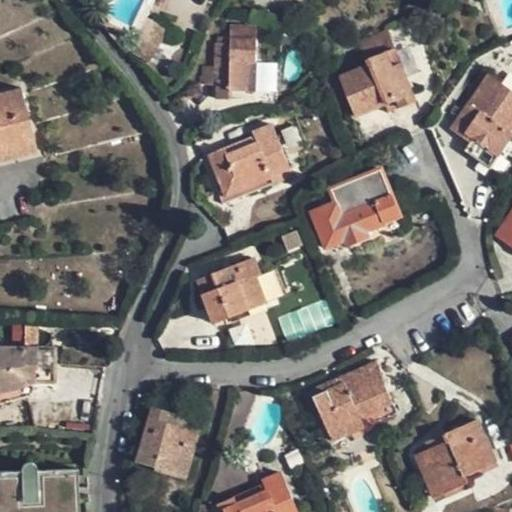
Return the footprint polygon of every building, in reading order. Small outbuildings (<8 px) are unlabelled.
[(226,46),(215,47),(215,68),(208,67),(200,86),(211,92),(217,80),(217,98),(229,98),(230,89),(246,90),(247,64),(254,63),(255,28),(241,27),(241,23),(232,24),(232,32),(225,31),(226,46)] [(387,30),(358,42),(368,65),(339,78),(355,116),(385,105),(395,101),(398,109),(416,101),(402,65),(394,68),(390,56),(396,53),(387,30)] [(492,169),(511,139),(511,93),(488,77),(453,129),(472,143),(466,151),(492,169)] [(21,87),(0,92),(0,159),(36,151),(21,87)] [(388,113),(398,109),(395,101),(385,105),(388,113)] [(229,156),(226,150),(209,156),(227,195),(272,179),(275,183),(292,176),(272,126),(255,132),(256,137),(259,143),(229,156)] [(256,137),(226,150),(229,156),(259,143),(256,137)] [(331,190),(335,203),(311,213),(324,249),(345,240),(347,246),(369,238),(367,231),(402,218),(383,169),(331,190)] [(439,222),(432,205),(417,212),(423,229),(439,222)] [(511,211),(497,234),(511,245),(511,211)] [(261,273),(254,258),(197,282),(212,324),(266,302),(256,276),(261,273)] [(0,402),(29,395),(39,380),(54,381),(54,348),(0,347),(0,402)] [(344,385),(314,397),(332,442),(365,427),(361,418),(391,404),(379,378),(382,376),(376,363),(342,377),(344,385)] [(311,390),(314,397),(344,385),(342,377),(311,390)] [(245,427),(252,393),(232,389),(226,423),(245,427)] [(184,427),(186,420),(153,410),(138,460),(187,474),(199,433),(184,427)] [(447,435),(449,443),(416,456),(432,496),(466,482),(463,475),(496,461),(480,422),(447,435)] [(23,474),(0,474),(0,511),(82,511),(80,471),(38,473),(38,471),(36,467),(35,466),(32,465),(29,465),(27,466),(25,468),(23,470),(23,474)] [(237,504),(234,499),(217,506),(219,511),(295,511),(280,473),(264,479),(265,484),(266,490),(237,504)] [(265,484),(234,499),(237,504),(266,490),(265,484)]
